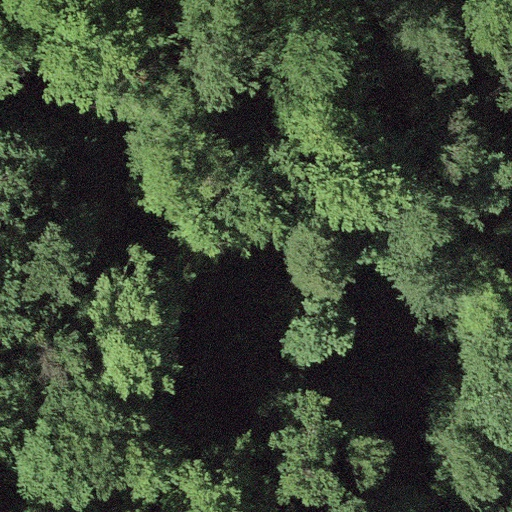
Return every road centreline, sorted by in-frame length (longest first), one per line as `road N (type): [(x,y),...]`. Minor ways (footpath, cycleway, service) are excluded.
road 1 (track): [(109,511),(161,313),(212,166),(287,0)]
road 2 (track): [(161,313),(158,511)]
